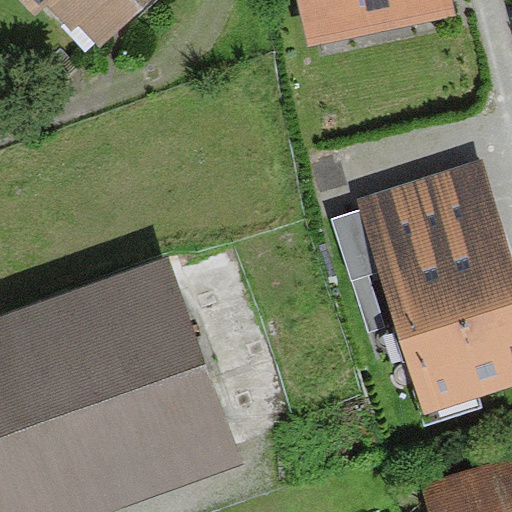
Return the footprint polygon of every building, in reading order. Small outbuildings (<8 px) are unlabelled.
[(49,0),(92,44),(137,0),(49,0)] [(455,2),(454,0),(306,0),(313,31),(455,2)] [(511,254),(482,160),(362,198),(424,392),(511,363),(511,254)] [(0,511),(41,511),(221,446),(155,266),(0,322),(0,511)] [(435,511),(511,511),(511,462),(429,486),(435,511)]
